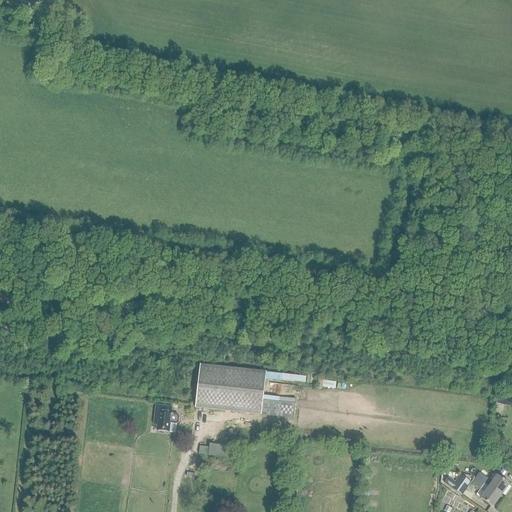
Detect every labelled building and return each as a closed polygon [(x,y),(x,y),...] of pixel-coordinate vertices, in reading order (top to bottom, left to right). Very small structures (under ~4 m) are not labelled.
[(196,366),(192,408),(291,418),(293,400),(260,396),(263,373),(196,366)] [(281,374),(281,380),(305,383),(306,377),(281,374)] [(168,433),(169,424),(175,425),(177,423),(178,418),(176,416),(172,415),(170,415),(171,408),(155,407),(153,426),(157,426),(156,432),(168,433)] [(505,437),(497,434),(495,441),(503,443),(505,437)] [(231,448),(201,445),(200,456),(237,460),(239,444),(231,443),(231,448)] [(448,477),(443,483),(462,496),(471,483),(459,474),(454,482),(448,477)] [(475,479),(483,485),(487,480),(479,474),(475,479)] [(496,476),(488,488),(501,497),(509,485),(496,476)] [(472,484),(480,489),(484,493),(480,499),(492,508),(501,497),(488,488),(483,485),(475,479),(472,484)]
